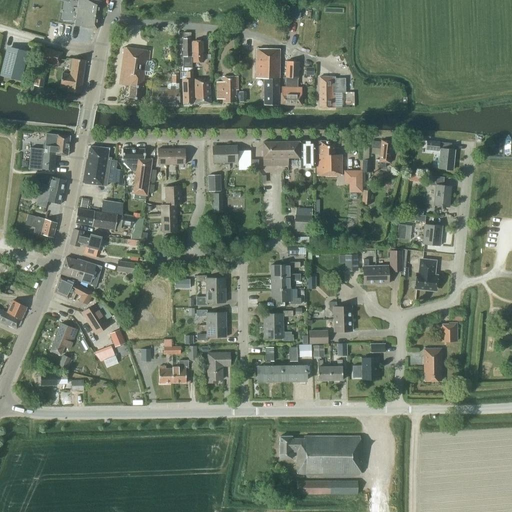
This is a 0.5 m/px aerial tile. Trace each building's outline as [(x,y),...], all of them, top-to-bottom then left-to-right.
[(96,29),(101,2),(89,0),(78,0),(74,26),(96,29)] [(300,18),(301,7),(290,6),(289,18),(300,18)] [(56,34),(70,36),(71,25),(58,23),(56,34)] [(190,33),(182,33),(183,57),(183,67),(181,67),(181,72),(192,72),(190,33)] [(202,62),(202,42),(192,42),(192,62),(202,62)] [(0,75),(20,81),(28,52),(7,46),(0,75)] [(61,53),(42,48),(39,60),(58,65),(61,53)] [(148,61),(149,51),(124,48),(120,84),(130,86),(128,98),(141,99),(144,75),(150,76),(153,74),(154,64),(152,62),(148,61)] [(278,106),(279,50),(256,49),(255,78),(263,78),(264,105),(278,106)] [(72,59),(71,67),(70,74),(62,73),(60,87),(68,88),(67,92),(80,94),(85,61),(72,59)] [(280,93),(280,105),(301,105),(301,94),(301,88),(297,88),(297,86),(298,86),(298,62),(286,61),(285,87),(281,87),(281,93),(280,93)] [(305,76),(314,76),(314,67),(306,67),(305,76)] [(34,85),(43,87),(46,73),(37,72),(34,85)] [(182,82),(183,104),(193,104),(192,72),(181,72),(179,72),(179,78),(186,78),(186,82),(182,82)] [(179,102),(179,93),(178,93),(179,75),(172,75),(171,83),(169,83),(167,85),(167,89),(153,89),(153,93),(152,93),(152,102),(179,102)] [(235,90),(237,90),(237,77),(222,77),(222,82),(216,82),(216,99),(223,99),(223,103),(236,102),(235,90)] [(334,93),(344,93),(344,79),(335,79),(335,77),(319,77),(319,108),(334,108),(334,93)] [(195,104),(210,104),(209,79),(194,79),(195,104)] [(43,145),(42,149),(30,148),(28,169),(41,170),(41,169),(55,170),(56,155),(67,156),(69,136),(46,134),(45,145),(43,145)] [(298,158),(299,168),(314,168),(314,153),(314,141),(300,142),(300,158),(298,158)] [(314,141),(314,153),(316,153),(316,176),(341,175),(341,155),(334,155),(334,141),(314,141)] [(389,163),(392,141),(381,141),(381,142),(372,141),(371,148),(380,149),(379,163),(378,167),(384,168),(385,163),(389,163)] [(452,170),(454,150),(450,150),(451,144),(426,141),(425,150),(440,151),(438,169),(452,170)] [(263,166),(277,166),(288,165),(288,158),(298,158),(300,158),(300,142),(262,142),(263,159),(263,166)] [(236,162),(236,146),(213,147),(213,163),(236,162)] [(106,186),(108,170),(111,171),(112,165),(109,165),(110,158),(107,157),(109,149),(89,147),(87,159),(86,159),(82,184),(106,186)] [(144,159),(144,149),(122,149),(121,159),(124,159),(124,163),(130,169),(136,170),(132,193),(145,196),(152,159),(144,159)] [(157,149),(157,165),(166,165),(166,149),(157,149)] [(166,149),(166,165),(175,165),(175,149),(166,149)] [(175,149),(175,165),(185,164),(184,149),(175,149)] [(238,170),(250,170),(250,151),(238,151),(238,170)] [(370,172),(370,160),(362,160),(362,172),(370,172)] [(422,175),(409,173),(409,180),(421,182),(422,175)] [(208,176),(208,192),(219,191),(219,175),(208,176)] [(448,207),(450,187),(443,186),(443,178),(428,176),(427,185),(435,186),(433,205),(448,207)] [(60,205),(65,180),(50,177),(48,186),(40,184),(36,205),(46,207),(47,202),(60,205)] [(361,183),(352,183),(352,192),(361,192),(361,183)] [(165,187),(165,196),(180,196),(180,186),(165,187)] [(369,205),(370,191),(362,190),(361,204),(369,205)] [(213,208),(214,212),(222,212),(222,193),(213,193),(213,202),(210,202),(210,205),(212,205),(212,208),(213,208)] [(176,205),(181,205),(180,196),(165,196),(165,205),(176,205)] [(89,199),(81,198),(79,208),(87,209),(89,199)] [(160,205),(161,214),(176,214),(176,205),(165,205),(160,205)] [(92,225),(93,219),(93,212),(84,210),(77,209),(75,223),(92,225)] [(114,230),(115,222),(116,215),(93,212),(93,219),(92,225),(92,226),(114,230)] [(161,214),(161,223),(177,223),(176,214),(161,214)] [(295,214),(294,229),(311,230),(312,215),(295,214)] [(28,215),(26,221),(33,223),(35,224),(37,217),(28,215)] [(132,226),(133,218),(122,216),(121,225),(132,226)] [(52,238),(56,223),(37,217),(35,224),(33,223),(32,227),(34,228),(33,232),(52,238)] [(177,232),(177,223),(161,223),(161,233),(177,232)] [(411,226),(398,224),(397,238),(410,240),(411,226)] [(439,246),(441,226),(424,224),(422,244),(439,246)] [(83,254),(95,257),(97,250),(98,250),(101,237),(90,234),(89,236),(81,234),(82,232),(73,229),(69,244),(78,246),(79,245),(85,246),(83,254)] [(402,271),(402,250),(389,250),(390,271),(402,271)] [(355,271),(355,255),(347,255),(347,271),(355,271)] [(76,261),(65,257),(60,274),(73,278),(72,279),(81,281),(81,282),(95,286),(101,267),(77,259),(76,261)] [(117,260),(116,271),(137,274),(138,264),(134,264),(135,263),(117,260)] [(376,284),(375,266),(368,266),(368,260),(363,260),(363,267),(363,285),(376,284)] [(435,291),(436,276),(431,276),(432,271),(433,271),(434,262),(420,260),(419,274),(416,274),(415,288),(435,291)] [(270,265),(270,278),(290,277),(290,274),(290,268),(300,268),(299,262),(289,262),(289,265),(270,265)] [(0,279),(8,283),(13,269),(0,263),(0,279)] [(388,284),(387,266),(375,266),(376,284),(388,284)] [(300,274),(290,274),(290,277),(270,278),(271,290),(290,289),(290,280),(300,280),(300,274)] [(84,302),(90,291),(75,283),(59,276),(54,293),(72,301),(75,293),(81,296),(79,299),(84,302)] [(205,281),(206,291),(225,290),(225,278),(206,278),(206,276),(195,276),(195,282),(205,281)] [(316,289),(315,276),(306,277),(307,289),(316,289)] [(190,280),(174,279),(174,288),(190,288),(190,280)] [(290,289),(271,290),(271,302),(289,302),(289,304),(300,304),(300,298),(290,298),(290,289)] [(196,297),(196,306),(206,306),(206,303),(225,303),(225,290),(206,291),(206,297),(196,297)] [(21,319),(26,307),(16,303),(12,301),(7,312),(21,319)] [(96,334),(108,326),(104,321),(111,316),(105,306),(100,302),(95,305),(94,305),(82,312),(96,334)] [(329,310),(330,312),(333,312),(333,320),(351,319),(351,307),(336,307),(336,302),(328,302),(329,310)] [(0,323),(7,326),(7,325),(16,329),(21,320),(0,309),(0,323)] [(206,316),(206,325),(225,325),(225,313),(206,313),(206,310),(196,310),(196,316),(206,316)] [(263,314),(263,326),(282,326),(282,317),(292,317),(292,311),(282,311),(282,314),(263,314)] [(122,325),(117,313),(113,315),(118,327),(122,325)] [(352,331),(351,319),(333,320),(334,332),(352,331)] [(69,349),(77,330),(61,323),(50,351),(60,355),(63,349),(65,350),(66,348),(69,349)] [(442,342),(456,341),(456,323),(448,323),(448,325),(442,325),(442,342)] [(225,325),(206,325),(206,334),(196,334),(196,340),(207,340),(207,337),(225,337),(225,325)] [(293,341),(293,335),(283,335),(282,326),(263,326),(263,338),(282,338),(282,341),(293,341)] [(125,343),(119,329),(109,333),(115,347),(125,343)] [(327,343),(327,330),(309,330),(309,343),(327,343)] [(184,344),(193,344),(193,336),(184,336),(184,344)] [(82,352),(88,349),(84,341),(78,344),(82,352)] [(347,357),(346,343),(336,343),(336,357),(347,357)] [(385,353),(385,344),(370,344),(370,353),(385,353)] [(311,345),(299,345),(299,357),(311,356),(311,345)] [(324,357),(324,345),(312,346),(313,357),(324,357)] [(163,355),(172,354),(172,347),(163,347),(163,355)] [(150,362),(150,349),(140,349),(140,362),(150,362)] [(423,349),(424,368),(425,381),(440,381),(440,373),(441,373),(440,349),(423,349)] [(221,366),(229,366),(229,353),(207,354),(208,382),(216,382),(216,380),(222,380),(221,366)] [(65,369),(70,358),(62,355),(58,366),(65,369)] [(269,366),(269,361),(273,361),(272,355),(265,355),(265,361),(264,361),(264,367),(257,367),(257,382),(269,381),(269,366)] [(106,368),(118,364),(115,357),(103,361),(106,368)] [(362,380),(378,380),(377,358),(361,358),(362,366),(352,366),(352,378),(362,378),(362,380)] [(317,381),(330,380),(329,367),(322,367),(322,360),(317,360),(317,381)] [(329,367),(330,380),(342,380),(341,360),(337,360),(337,367),(329,367)] [(172,369),(171,383),(185,383),(185,372),(188,372),(188,361),(178,361),(178,367),(172,367),(172,369)] [(158,383),(171,383),(172,369),(165,369),(165,366),(158,367),(158,383)] [(281,366),(269,366),(269,381),(281,381),(281,366)] [(293,366),(281,366),(281,381),(293,381),(293,366)] [(293,366),(293,381),(305,381),(305,366),(293,366)] [(67,384),(67,380),(66,374),(55,374),(55,373),(40,373),(40,376),(38,377),(38,382),(41,383),(41,385),(56,385),(56,384),(67,384)] [(71,391),(83,390),(83,380),(71,381),(71,391)] [(296,475),(360,475),(359,437),(303,436),(303,439),(291,439),(291,437),(279,436),(279,459),(291,459),(291,452),(296,452),(296,475)] [(357,494),(357,481),(296,481),(296,495),(357,494)]
